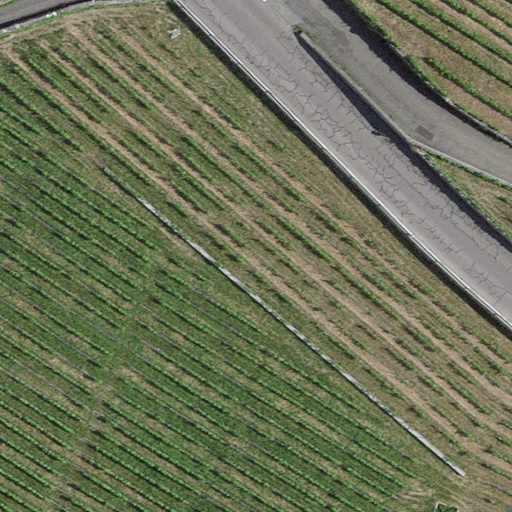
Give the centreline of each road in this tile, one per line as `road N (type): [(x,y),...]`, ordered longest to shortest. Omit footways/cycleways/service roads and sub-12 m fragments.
road 1 (secondary): [(224,0),(444,221),(511,278)]
road 2 (unclassified): [(300,0),(354,29),(459,133),(511,169)]
